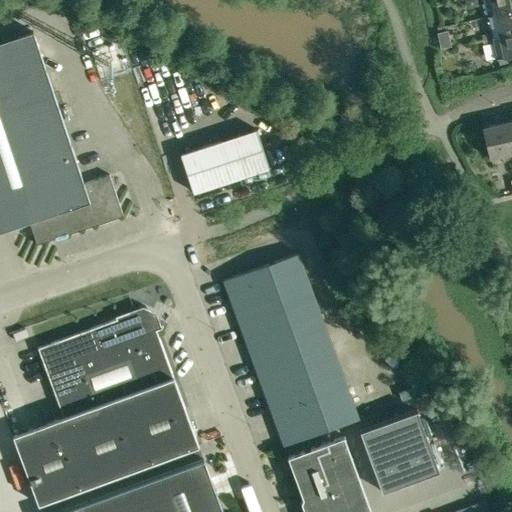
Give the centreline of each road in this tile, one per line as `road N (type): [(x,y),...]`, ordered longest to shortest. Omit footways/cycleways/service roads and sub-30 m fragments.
road 1 (unclassified): [(258,511),(167,246),(0,303)]
road 2 (unknown): [(0,19),(38,11),(68,36),(98,84),(167,246)]
